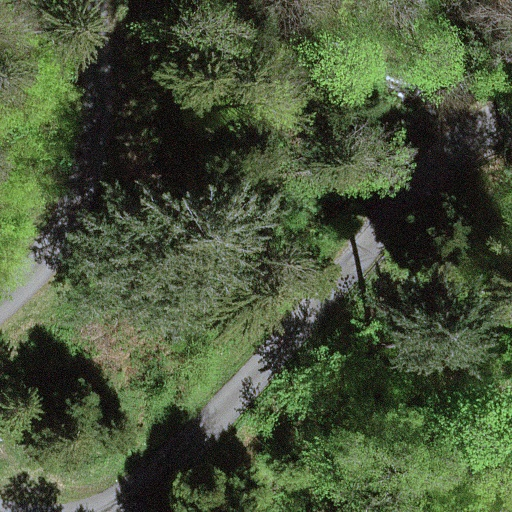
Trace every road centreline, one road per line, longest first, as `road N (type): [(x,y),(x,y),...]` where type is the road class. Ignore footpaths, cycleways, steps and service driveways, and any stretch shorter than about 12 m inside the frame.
road 1 (track): [(108,511),(214,422),(440,158),(477,130),(511,121)]
road 2 (track): [(90,0),(101,90),(93,158),(69,221),(0,311)]
